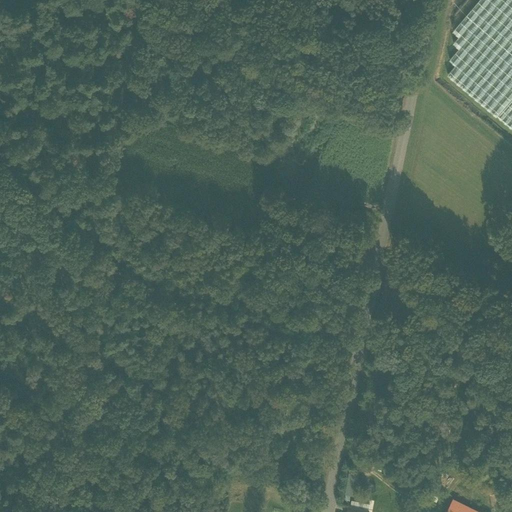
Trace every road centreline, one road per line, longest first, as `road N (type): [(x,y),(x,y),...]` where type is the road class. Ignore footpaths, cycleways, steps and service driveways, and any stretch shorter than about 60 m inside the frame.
road 1 (residential): [(434,0),(324,511)]
road 2 (track): [(146,0),(41,511)]
